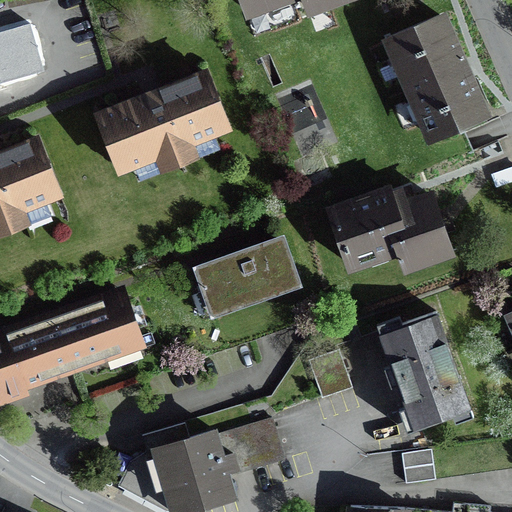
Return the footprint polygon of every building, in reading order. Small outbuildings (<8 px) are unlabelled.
[(238,0),(246,19),(294,0),(300,0),(307,17),(350,0),(238,0)] [(445,14),(382,41),(425,143),(488,116),(445,14)] [(0,33),(0,79),(36,69),(23,26),(0,33)] [(209,72),(93,115),(116,175),(158,159),(163,170),(196,158),(192,147),(231,132),(209,72)] [(38,138),(0,152),(0,233),(25,225),(21,213),(61,198),(38,138)] [(391,185),(326,206),(345,264),(393,248),(400,268),(451,251),(430,187),(395,199),(391,185)] [(277,231),(188,265),(207,313),(295,279),(277,231)] [(7,327),(0,329),(0,397),(27,388),(25,381),(142,340),(128,299),(43,329),(38,317),(7,328),(7,327)] [(511,308),(503,313),(511,332),(511,308)] [(433,310),(375,332),(411,424),(449,410),(452,419),(472,411),(433,310)] [(337,352),(309,363),(323,398),(350,388),(337,352)] [(163,432),(147,437),(152,453),(168,510),(232,492),(226,471),(277,456),(266,419),(215,433),(213,425),(165,438),(163,432)] [(404,466),(406,481),(488,470),(511,466),(511,436),(402,452),(404,466)] [(119,485),(168,510),(152,453),(131,463),(119,485)] [(452,511),(408,507),(351,505),(350,511),(489,511),(490,505),(453,501),(452,511)]
